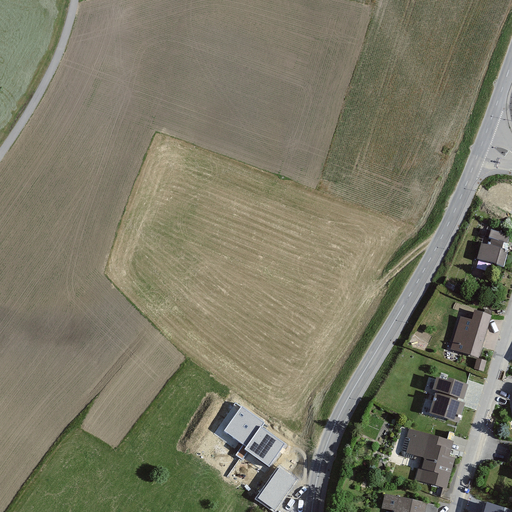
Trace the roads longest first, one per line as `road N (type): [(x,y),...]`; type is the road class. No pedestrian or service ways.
road 1 (tertiary): [(312,511),(346,395),(447,222),(474,159)]
road 2 (residential): [(511,320),(460,511)]
road 3 (residential): [(79,0),(56,64),(0,160)]
